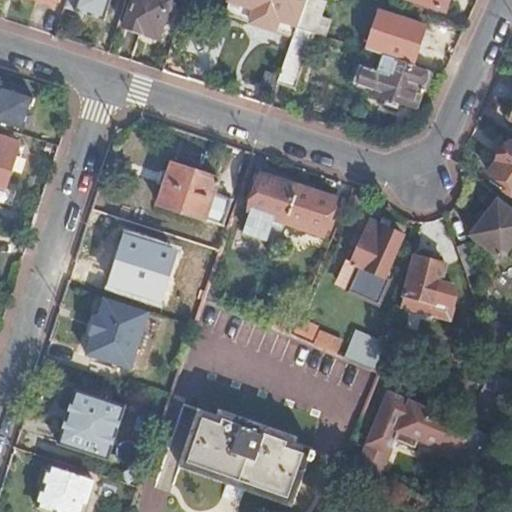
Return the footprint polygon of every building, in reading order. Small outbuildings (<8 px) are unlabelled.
[(109,0),(78,0),(75,10),(103,19),(109,0)] [(170,0),(132,0),(125,26),(158,37),(170,0)] [(283,0),(240,0),(246,2),(241,16),(274,28),(283,0)] [(306,0),(298,26),(315,32),(323,35),(327,23),(320,21),(327,0),(306,0)] [(416,0),(446,10),(449,0),(416,0)] [(429,71),(436,73),(448,37),(441,35),(442,32),(396,17),(383,55),(429,71)] [(298,26),(280,80),(296,85),(315,32),(298,26)] [(429,71),(383,55),(378,69),(367,65),(360,84),(373,88),(371,91),(416,106),(429,71)] [(0,91),(0,114),(25,122),(26,121),(30,122),(35,107),(31,106),(35,91),(3,80),(0,91)] [(0,183),(5,185),(19,142),(0,136),(0,183)] [(511,142),(490,171),(511,187),(511,142)] [(218,180),(174,165),(159,206),(204,222),(205,219),(224,225),(232,201),(213,194),(218,180)] [(288,222),(299,187),(263,174),(252,209),(253,209),(246,230),(265,237),(272,217),(286,221),(288,222)] [(330,197),(299,187),(288,222),(319,232),(330,197)] [(511,247),(511,213),(499,203),(471,236),(501,261),(511,247)] [(374,297),(396,246),(376,238),(372,249),(358,244),(352,257),(344,254),(332,281),(374,297)] [(471,241),(457,245),(468,275),(482,270),(471,241)] [(448,265),(417,256),(406,294),(436,304),(448,265)] [(147,309),(93,293),(75,352),(129,368),(147,309)] [(289,336),(295,321),(277,314),(271,328),(289,336)] [(379,372),(386,346),(354,332),(344,358),(379,372)] [(321,333),(315,346),(337,355),(342,342),(321,333)] [(511,366),(499,359),(492,371),(511,380),(511,377),(511,366)] [(511,380),(492,371),(469,410),(501,424),(511,406),(511,380)] [(471,383),(460,378),(451,400),(463,405),(471,383)] [(127,403),(76,387),(60,440),(109,457),(127,403)] [(388,392),(384,401),(405,409),(409,401),(388,392)] [(384,401),(361,457),(383,467),(395,440),(415,450),(419,441),(458,459),(458,458),(474,465),(476,465),(479,464),(482,462),(484,460),(487,455),(488,454),(489,449),(489,444),(488,440),(487,436),(484,434),(469,427),(469,426),(409,401),(405,409),(384,401)] [(217,417),(199,411),(180,466),(291,506),(311,451),(293,444),(295,438),(220,412),(217,417)] [(361,457),(358,466),(379,476),(383,467),(361,457)] [(84,511),(95,478),(52,464),(38,506),(57,511),(84,511)]
